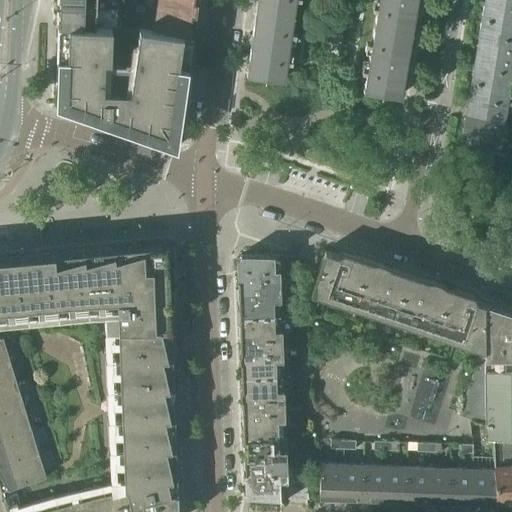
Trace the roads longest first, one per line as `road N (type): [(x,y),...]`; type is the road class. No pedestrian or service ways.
road 1 (residential): [(216,511),(203,181)]
road 2 (residential): [(404,246),(445,0)]
road 3 (residential): [(0,116),(203,181)]
road 4 (residential): [(203,181),(404,246)]
road 5 (residential): [(226,0),(203,181)]
